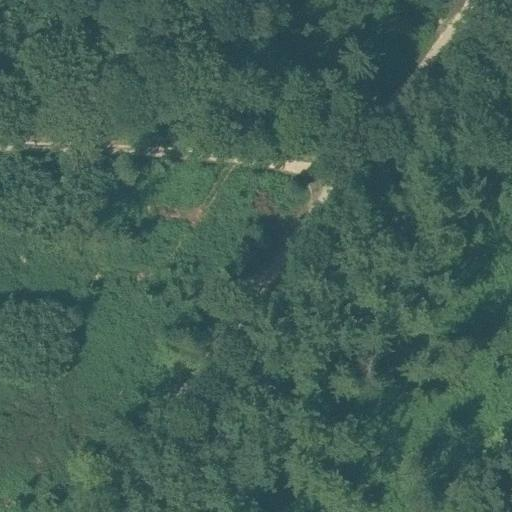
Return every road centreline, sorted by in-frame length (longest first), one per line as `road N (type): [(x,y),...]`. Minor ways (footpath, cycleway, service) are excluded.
road 1 (track): [(326,160),(92,511)]
road 2 (track): [(0,156),(326,160)]
road 3 (track): [(326,160),(447,0)]
